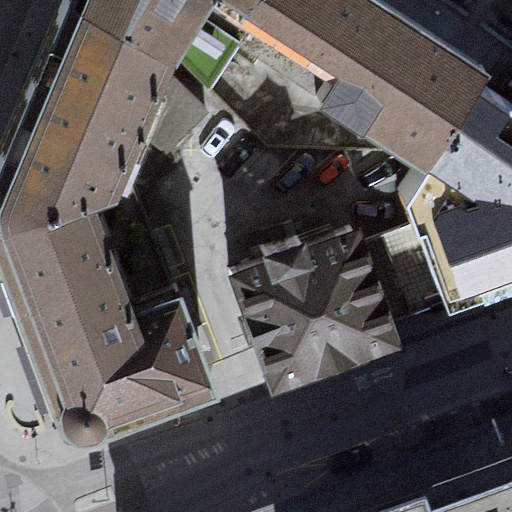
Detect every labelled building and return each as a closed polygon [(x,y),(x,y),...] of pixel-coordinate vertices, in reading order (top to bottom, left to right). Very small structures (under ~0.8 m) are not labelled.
[(0,243),(95,209),(117,202),(174,65),(213,5),(243,22),(257,0),(70,0),(0,164),(0,243)] [(490,72),(378,0),(257,0),(243,22),(337,74),(317,105),(425,174),(490,72)] [(511,285),(511,87),(490,72),(425,174),(406,206),(413,222),(445,302),(449,312),(511,285)] [(132,310),(95,209),(0,243),(0,275),(52,419),(61,431),(74,443),(91,444),(103,439),(214,397),(178,293),(132,310)] [(413,222),(364,240),(392,321),(445,302),(413,222)] [(360,227),(231,271),(273,394),(402,349),(392,321),(392,319),(364,240),(363,238),(360,227)] [(511,511),(511,444),(325,511),(511,511)]
